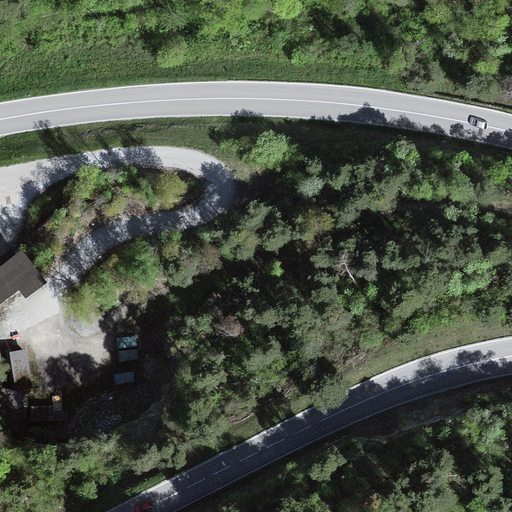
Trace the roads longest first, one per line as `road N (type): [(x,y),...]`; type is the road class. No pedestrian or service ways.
road 1 (secondary): [(511,132),(362,105),(238,98),(0,119)]
road 2 (track): [(0,186),(72,167),(175,163),(220,177),(220,212),(163,230),(112,233),(67,284)]
road 3 (secondary): [(143,511),(406,380),(511,356)]
